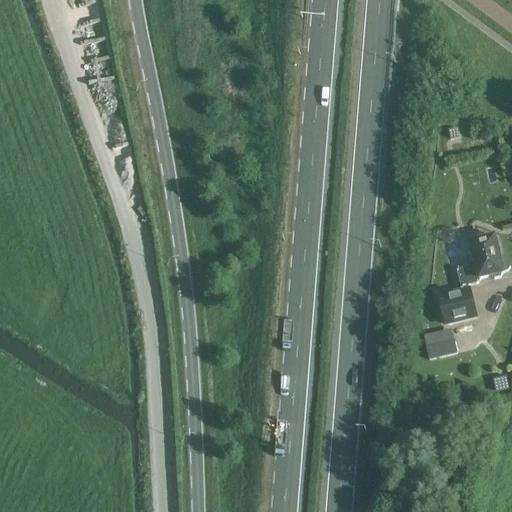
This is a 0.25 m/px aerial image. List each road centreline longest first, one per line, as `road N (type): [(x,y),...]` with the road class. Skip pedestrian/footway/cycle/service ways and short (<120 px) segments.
road 1 (primary): [(134,0),(186,314),(192,511)]
road 2 (primary): [(336,511),(378,0)]
road 3 (primary): [(324,0),(283,511)]
